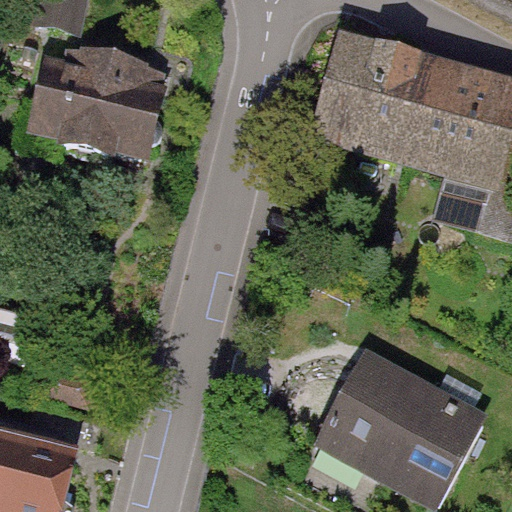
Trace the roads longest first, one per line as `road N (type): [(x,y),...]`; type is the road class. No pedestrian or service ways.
road 1 (residential): [(275,0),(155,511)]
road 2 (residential): [(511,70),(371,0)]
